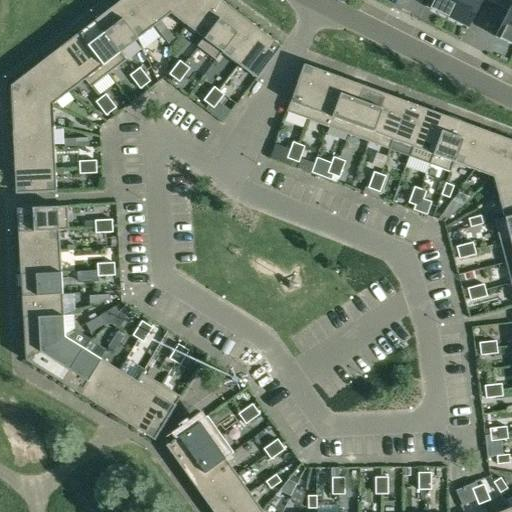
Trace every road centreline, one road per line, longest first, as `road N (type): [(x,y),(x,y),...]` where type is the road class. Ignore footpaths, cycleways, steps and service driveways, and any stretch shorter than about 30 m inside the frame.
road 1 (residential): [(287,379),(256,333),(164,274),(150,142),(171,137),(227,177)]
road 2 (residential): [(414,291),(435,408),(427,419),(319,422),(287,379)]
road 3 (residential): [(227,177),(262,202),(402,257),(414,291)]
road 4 (residential): [(511,97),(319,4)]
road 5 (residential): [(319,4),(227,177)]
road 6 (residential): [(287,379),(414,291)]
